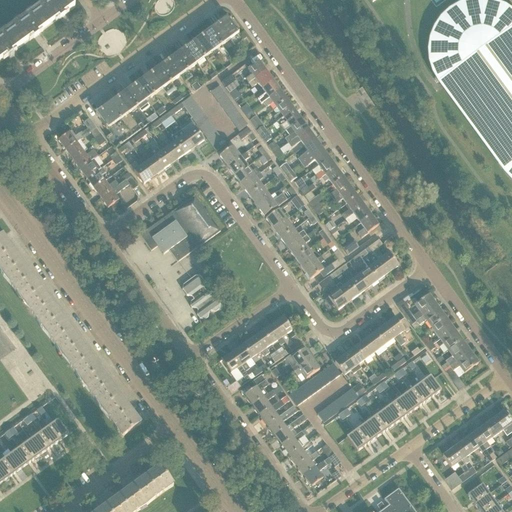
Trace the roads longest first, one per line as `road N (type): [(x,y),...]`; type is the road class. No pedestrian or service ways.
road 1 (unclassified): [(425,270),(231,0)]
road 2 (unclassified): [(174,428),(0,191)]
road 3 (residential): [(102,238),(185,179),(202,176),(290,289)]
road 4 (unclassified): [(30,135),(213,0)]
road 5 (unclassified): [(303,511),(194,358)]
road 6 (residential): [(290,289),(332,336),(425,270)]
road 7 (unclassified): [(194,358),(102,238)]
road 8 (unclassified): [(60,511),(174,428)]
road 9 (unclassified): [(506,377),(425,270)]
road 10 (unclassified): [(102,238),(30,135)]
road 11 (unclassified): [(0,94),(101,21)]
road 12 (residential): [(408,450),(506,377)]
